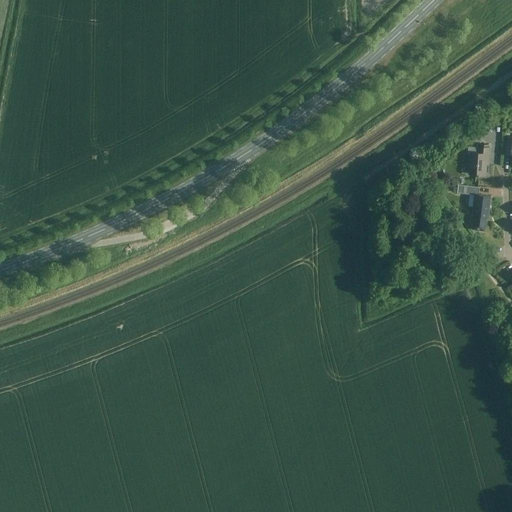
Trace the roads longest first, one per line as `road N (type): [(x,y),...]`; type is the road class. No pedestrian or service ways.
road 1 (primary): [(241,156),(352,74),(433,0)]
road 2 (unclassified): [(76,242),(145,235),(201,206),(241,156)]
road 3 (primary): [(76,242),(241,156)]
road 4 (track): [(511,71),(385,163)]
